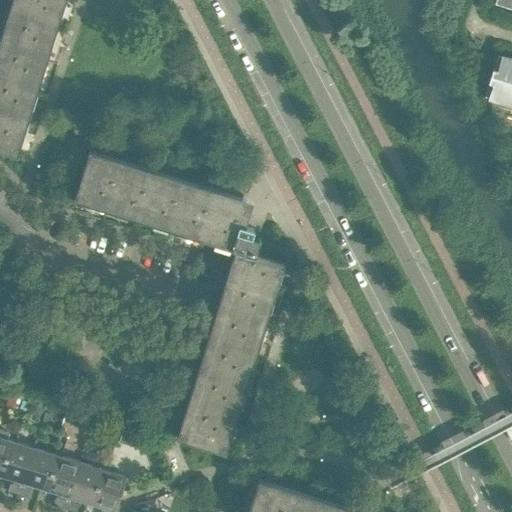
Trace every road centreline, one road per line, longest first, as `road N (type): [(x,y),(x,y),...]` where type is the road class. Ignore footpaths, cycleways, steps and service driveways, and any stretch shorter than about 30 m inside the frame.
road 1 (tertiary): [(222,0),(491,511)]
road 2 (tertiary): [(511,456),(273,0)]
road 3 (residential): [(208,301),(38,247),(0,221)]
